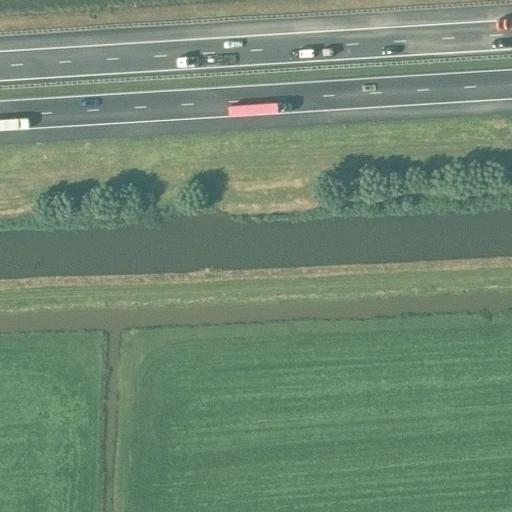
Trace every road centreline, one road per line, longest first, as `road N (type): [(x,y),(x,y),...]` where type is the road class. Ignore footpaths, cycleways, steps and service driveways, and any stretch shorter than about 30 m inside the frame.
road 1 (motorway): [(511,35),(0,67)]
road 2 (motorway): [(0,116),(511,85)]
